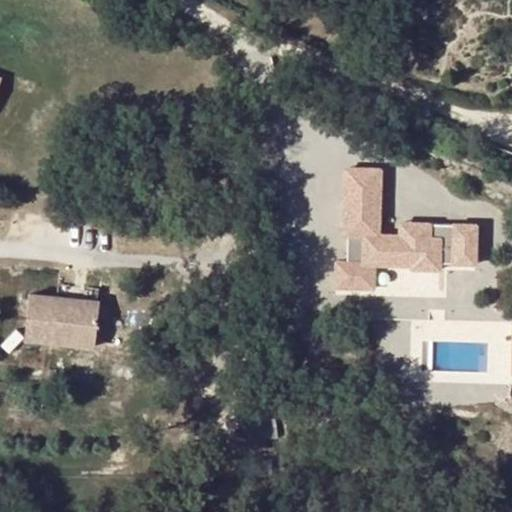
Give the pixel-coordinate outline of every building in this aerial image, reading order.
[(440,272),(442,241),(430,240),(431,226),(401,225),(400,239),(379,238),(382,171),(347,169),(344,235),(364,236),(363,264),(337,262),(336,287),(374,289),(375,265),(414,267),(414,271),(440,272)] [(452,266),(475,268),(476,234),(454,232),(452,266)] [(112,298),(44,285),(35,330),(103,344),(112,298)] [(474,337),(498,339),(501,289),(476,288),(474,337)] [(242,436),(273,436),(273,409),(242,409),(242,436)]
